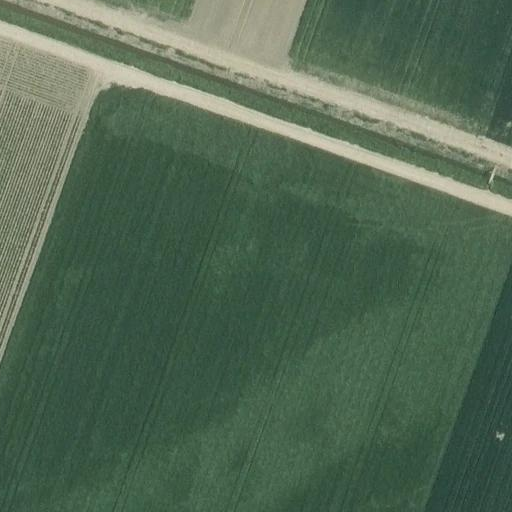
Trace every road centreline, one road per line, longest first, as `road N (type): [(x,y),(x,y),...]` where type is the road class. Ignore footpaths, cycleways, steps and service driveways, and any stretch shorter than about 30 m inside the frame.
road 1 (track): [(511,209),(0,30)]
road 2 (track): [(59,0),(511,161)]
